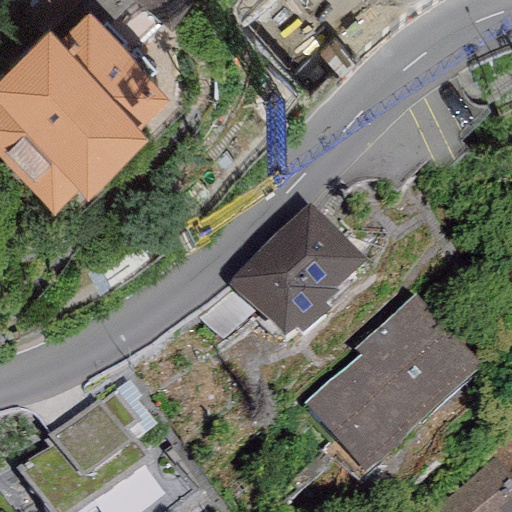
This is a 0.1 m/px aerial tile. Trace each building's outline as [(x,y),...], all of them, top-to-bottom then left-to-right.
[(165,71),(95,0),(80,0),(63,18),(48,3),(0,49),(0,73),(2,76),(0,78),(0,127),(52,181),(80,155),(87,162),(147,103),(140,96),(165,71)] [(144,0),(166,16),(175,0),(144,0)] [(363,267),(308,209),(227,286),(282,345),(296,331),(303,339),(329,314),(325,310),(337,299),(333,295),(363,267)] [(358,359),(302,410),(365,479),(482,374),(413,299),(353,353),(358,359)] [(99,409),(95,404),(48,438),(53,446),(16,473),(44,511),(82,511),(144,467),(123,439),(137,429),(114,398),(99,409)] [(442,506),(446,511),(511,511),(511,482),(494,462),(442,506)]
